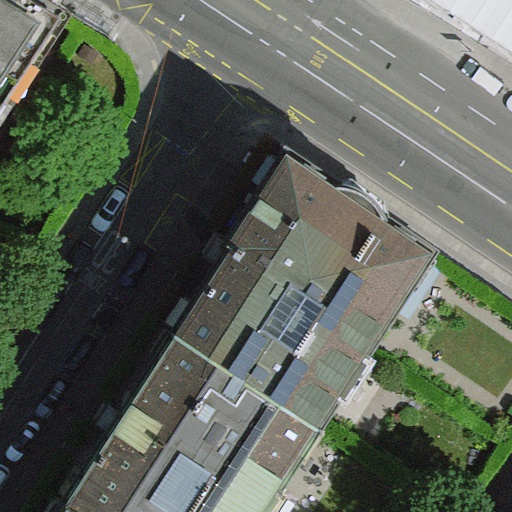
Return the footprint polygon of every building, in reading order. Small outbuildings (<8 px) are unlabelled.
[(0,0),(0,92),(57,6),(46,0),(0,0)] [(479,0),(498,11),(506,0),(479,0)] [(511,0),(506,0),(498,11),(511,20),(511,0)] [(217,265),(176,331),(321,423),(433,247),(289,150),(231,243),(217,265)] [(87,511),(261,511),(321,423),(176,331),(124,412),(109,434),(67,498),(87,511)] [(87,511),(67,498),(58,511),(87,511)]
